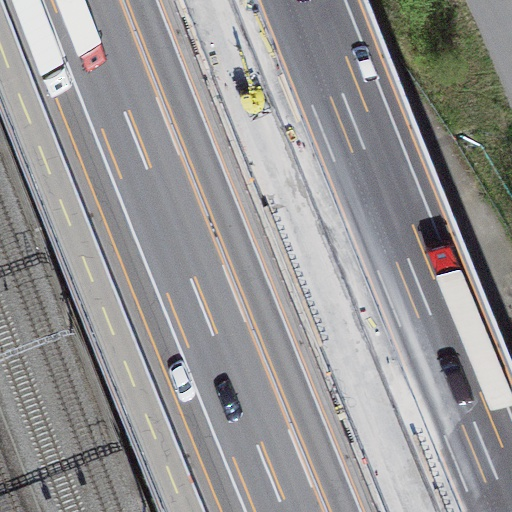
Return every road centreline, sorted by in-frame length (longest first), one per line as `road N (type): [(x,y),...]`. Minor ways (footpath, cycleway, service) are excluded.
road 1 (motorway): [(469,511),(266,0)]
road 2 (motorway): [(97,0),(299,511)]
